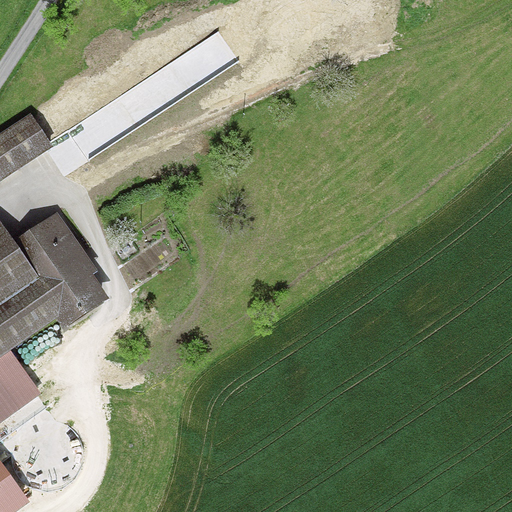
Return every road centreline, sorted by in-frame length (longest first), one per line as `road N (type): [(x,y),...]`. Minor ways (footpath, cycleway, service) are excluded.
road 1 (track): [(66,195),(143,145),(358,50),(436,39),(511,0)]
road 2 (track): [(0,432),(109,314)]
road 3 (track): [(66,195),(121,299),(109,314)]
